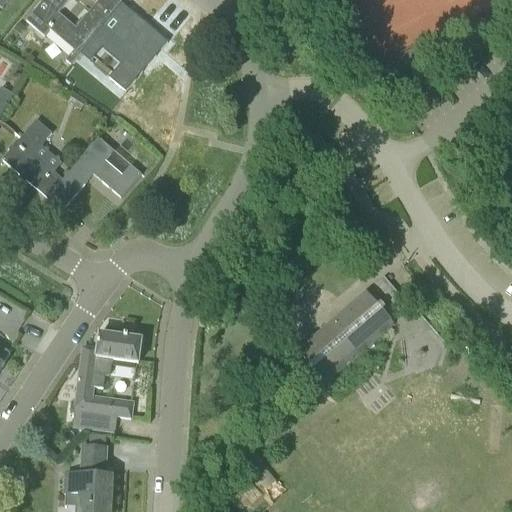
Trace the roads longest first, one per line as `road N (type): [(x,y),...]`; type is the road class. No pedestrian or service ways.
road 1 (unclassified): [(511,314),(451,260),(337,98),(319,88),(251,90)]
road 2 (residential): [(164,511),(174,340),(194,271)]
road 3 (residential): [(194,271),(248,164),(251,90)]
road 4 (residential): [(0,439),(99,281)]
